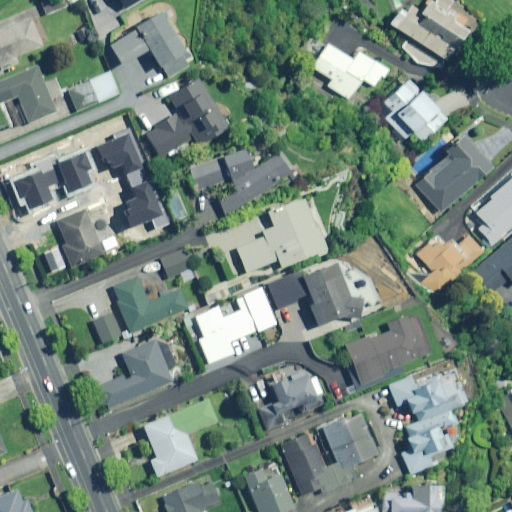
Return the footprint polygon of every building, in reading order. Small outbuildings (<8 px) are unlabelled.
[(46,16),(81,2),(80,0),(47,0),(41,3),(46,16)] [(117,0),(122,8),(136,0),(117,0)] [(404,45),(418,64),(442,67),(446,61),(466,32),(461,29),(466,22),(446,8),(450,2),(447,0),(436,0),(434,3),(428,0),(420,13),(410,7),(406,14),(400,10),(391,24),(410,37),(404,45)] [(175,35),(161,12),(133,29),(134,31),(109,47),(121,66),(147,50),(158,68),(161,66),(169,79),(191,66),(173,36),(175,35)] [(0,69),(1,70),(17,64),(15,58),(19,56),(49,44),(38,16),(0,32),(0,69)] [(355,61),(330,46),(316,69),(335,80),(331,87),(352,100),(364,79),(378,87),(385,76),(387,78),(391,71),(360,52),(355,61)] [(0,101),(1,104),(17,97),(20,105),(8,110),(16,129),(55,113),(50,101),(63,96),(56,78),(43,83),(36,67),(0,82),(0,101)] [(118,94),(110,74),(68,91),(77,112),(118,94)] [(197,78),(168,95),(198,146),(228,128),(197,78)] [(408,79),(378,109),(407,139),(414,132),(424,142),(447,120),(438,110),(421,92),(408,79)] [(99,146),(95,134),(74,141),(77,153),(99,146)] [(491,168),(463,137),(446,152),(452,159),(437,173),(434,171),(418,185),(443,212),(491,168)] [(77,179),(65,150),(32,164),(44,192),(39,194),(45,210),(105,186),(96,165),(84,170),(86,175),(77,179)] [(189,168),(197,192),(228,182),(241,178),(240,173),(251,169),(245,150),(221,158),(189,168)] [(293,171),(280,152),(231,186),(235,192),(219,200),(225,219),(293,171)] [(120,185),(113,170),(104,174),(110,189),(99,194),(108,214),(131,204),(123,184),(120,185)] [(511,183),(478,214),(488,225),(482,230),(493,243),(511,226),(511,183)] [(186,215),(178,193),(165,198),(173,220),(186,215)] [(265,239),(237,250),(246,273),(278,260),(281,268),(325,251),(305,198),(267,212),(273,228),(262,232),(265,239)] [(99,242),(87,211),(57,222),(66,245),(62,246),(70,267),(108,252),(103,240),(99,242)] [(486,251),(473,235),(455,249),(449,242),(443,247),(438,241),(428,249),(426,246),(417,253),(433,272),(420,283),(431,296),(486,251)] [(511,241),(477,275),(496,295),(511,279),(511,241)] [(191,269),(182,250),(161,260),(169,279),(191,269)] [(277,312),(297,304),(295,299),(308,294),(312,305),(309,306),(318,327),(339,319),(361,320),(380,312),(364,276),(351,281),(348,272),(340,275),(336,263),(301,277),(299,271),(266,283),(277,312)] [(250,274),(203,292),(208,304),(255,286),(250,274)] [(148,303),(139,278),(113,288),(130,332),(189,309),(181,290),(148,303)] [(276,325),(263,288),(236,298),(240,311),(222,318),(218,307),(195,316),(203,338),(199,340),(208,364),(235,354),(230,342),(276,325)] [(120,336),(112,314),(94,321),(102,343),(120,336)] [(427,354),(412,315),(385,325),(388,330),(344,347),(350,363),(346,364),(356,391),(399,374),(396,367),(427,354)] [(173,382),(156,340),(122,354),(130,374),(95,388),(104,410),(173,382)] [(452,370),(413,385),(409,377),(388,385),(396,407),(408,402),(416,423),(403,428),(407,437),(404,438),(409,450),(401,453),(409,475),(430,466),(427,457),(450,448),(445,434),(439,437),(436,430),(452,424),(447,410),(465,403),(452,370)] [(327,403),(315,373),(287,384),(285,378),(269,384),(277,402),(258,410),(267,431),(286,423),(282,413),(299,406),(301,413),(327,403)] [(511,389),(497,397),(511,428),(511,389)] [(218,422),(209,399),(142,427),(156,459),(149,461),(156,477),(197,460),(187,435),(218,422)] [(380,453),(363,411),(322,428),(336,463),(339,470),(351,465),(380,453)] [(339,470),(336,463),(324,468),(310,434),(280,446),(301,497),(319,489),(321,493),(357,479),(351,465),(339,470)] [(243,477),(258,511),(283,511),(294,508),(275,463),(243,477)] [(220,502),(210,478),(198,483),(162,499),(167,511),(199,511),(220,502)] [(441,511),(444,487),(410,484),(410,495),(384,493),(382,511),(441,511)] [(30,511),(21,489),(0,497),(0,511),(30,511)]
